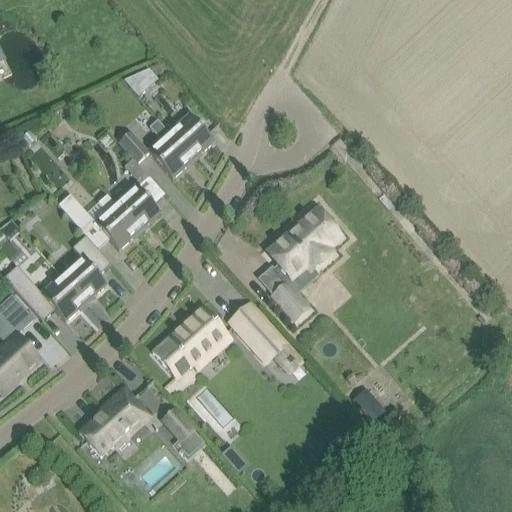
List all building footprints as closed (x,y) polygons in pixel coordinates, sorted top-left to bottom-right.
[(134,78),(123,83),(139,100),(147,92),(134,78)] [(189,116),(168,135),(188,156),(193,163),(214,144),(189,116)] [(160,142),(147,154),(172,182),(193,163),(188,156),(168,135),(157,123),(149,130),(160,142)] [(30,134),(22,141),(29,149),(37,142),(30,134)] [(133,161),(137,166),(146,158),(141,153),(144,150),(130,135),(119,145),(133,161)] [(133,161),(124,169),(140,187),(149,179),(137,166),(133,161)] [(136,188),(115,207),(139,234),(160,216),(136,188)] [(70,198),(58,208),(80,232),(91,222),(70,198)] [(109,243),(118,253),(139,234),(115,207),(107,198),(98,206),(106,214),(94,225),(109,243)] [(338,238),(318,214),(269,256),(279,267),(272,273),(283,286),(288,282),(291,285),(306,273),(310,277),(336,254),(329,246),(338,238)] [(111,267),(98,253),(85,239),(72,250),(81,260),(61,278),(86,306),(107,287),(98,278),(111,267)] [(65,325),(86,306),(61,278),(41,296),(17,269),(4,280),(42,324),(54,313),(65,325)] [(306,311),(287,288),(274,299),(294,322),(306,311)] [(0,307),(0,318),(17,338),(35,322),(12,297),(0,307)] [(251,303),(226,325),(265,369),(289,347),(251,303)] [(203,310),(152,355),(176,382),(193,367),(191,365),(215,344),(217,346),(227,337),(216,324),(219,321),(210,312),(208,315),(203,310)] [(17,384),(40,363),(17,338),(0,352),(0,397),(1,399),(18,385),(17,384)] [(125,390),(103,409),(106,412),(79,435),(100,460),(114,448),(110,444),(121,434),(125,438),(127,437),(129,439),(150,419),(134,402),(139,398),(138,397),(134,401),(125,390)] [(352,405),(372,427),(386,415),(366,393),(352,405)] [(163,423),(181,443),(194,433),(175,412),(163,423)] [(221,459),(238,479),(247,470),(230,451),(221,459)]
